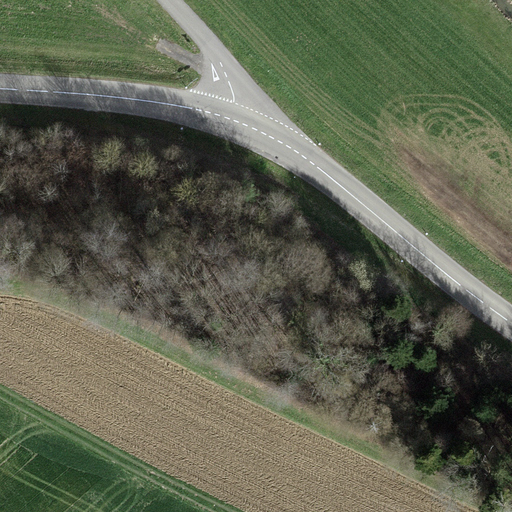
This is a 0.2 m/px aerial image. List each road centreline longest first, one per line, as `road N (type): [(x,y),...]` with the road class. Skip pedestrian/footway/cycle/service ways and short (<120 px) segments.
road 1 (tertiary): [(511,322),(302,154),(237,120)]
road 2 (track): [(0,391),(212,511)]
road 3 (tertiary): [(237,120),(144,98),(0,88)]
road 4 (tertiary): [(166,0),(211,49),(237,120)]
